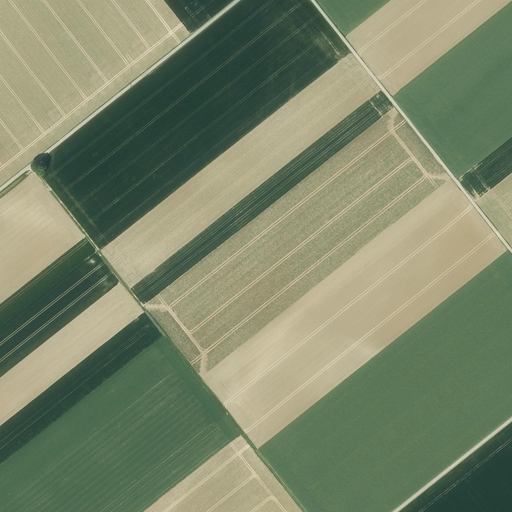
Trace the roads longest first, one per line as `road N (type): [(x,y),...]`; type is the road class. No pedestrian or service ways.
road 1 (track): [(30,165),(305,511)]
road 2 (track): [(511,250),(313,0)]
road 3 (track): [(238,0),(0,189)]
road 4 (track): [(394,511),(511,419)]
